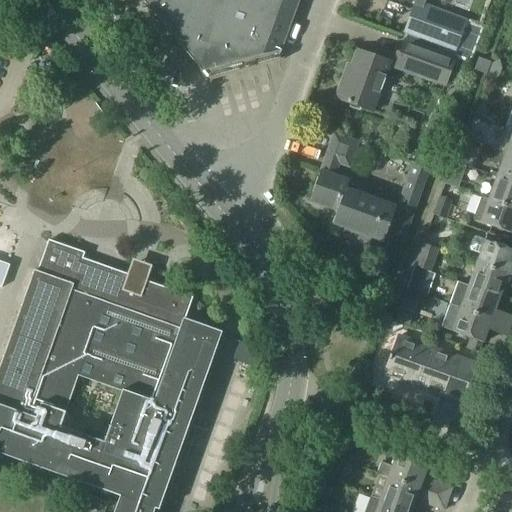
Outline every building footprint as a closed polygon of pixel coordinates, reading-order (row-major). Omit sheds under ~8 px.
[(277,51),(281,50),(299,0),(143,0),(202,71),(207,70),(209,79),(279,60),(277,51)] [(407,36),(406,39),(456,58),(468,62),(480,27),(466,21),(424,5),(416,2),(403,34),(407,36)] [(406,39),(396,68),(446,86),(448,81),(459,85),(466,62),(456,59),(456,58),(406,39)] [(348,78),(345,77),(337,98),(373,112),(391,63),(359,50),(348,78)] [(479,58),(475,70),(487,74),(491,62),(479,58)] [(448,121),(433,116),(427,134),(442,139),(448,121)] [(511,131),(505,129),(504,129),(496,151),(511,156),(511,131)] [(461,138),(475,143),(477,137),(463,132),(461,138)] [(359,142),(335,133),(310,201),(337,211),(333,224),(344,228),(342,236),(369,246),(372,238),(383,242),(388,230),(406,237),(431,168),(415,162),(398,207),(348,189),(351,181),(335,175),(339,164),(350,167),(359,142)] [(453,161),(468,166),(468,165),(474,168),(481,150),(475,147),(476,144),(475,143),(461,138),(453,161)] [(492,161),(502,165),(497,176),(511,181),(511,156),(496,151),(492,161)] [(511,181),(497,176),(489,199),(511,207),(511,181)] [(481,196),(473,219),(481,222),(511,233),(511,207),(489,199),(481,196)] [(433,215),(446,219),(452,201),(440,197),(433,215)] [(471,251),(480,254),(477,263),(511,275),(511,264),(511,263),(511,250),(476,238),(473,239),(470,248),(471,251)] [(38,272),(35,271),(0,369),(0,453),(121,496),(115,511),(154,511),(156,509),(160,510),(222,333),(185,320),(193,297),(169,289),(172,279),(162,259),(145,253),(125,262),(122,272),(116,270),(115,274),(83,263),(87,254),(49,240),(38,272)] [(415,266),(426,270),(426,271),(431,273),(439,250),(422,243),(414,266),(415,267),(415,266)] [(511,275),(477,263),(468,286),(500,297),(505,284),(511,286),(511,275)] [(415,266),(415,267),(407,287),(418,291),(426,271),(426,270),(415,266)] [(468,286),(458,282),(450,304),(511,326),(511,322),(511,315),(496,309),(500,297),(468,286)] [(450,304),(441,327),(483,343),(488,329),(507,336),(511,326),(450,304)] [(462,403),(476,364),(399,336),(385,375),(462,403)] [(377,474),(388,478),(389,478),(447,499),(451,487),(423,477),(428,466),(397,455),(393,467),(381,463),(377,474)] [(443,510),(447,499),(389,478),(388,478),(381,499),(381,500),(412,511),(416,500),(443,510)] [(365,511),(411,511),(412,511),(381,500),(381,499),(371,496),(365,511)]
